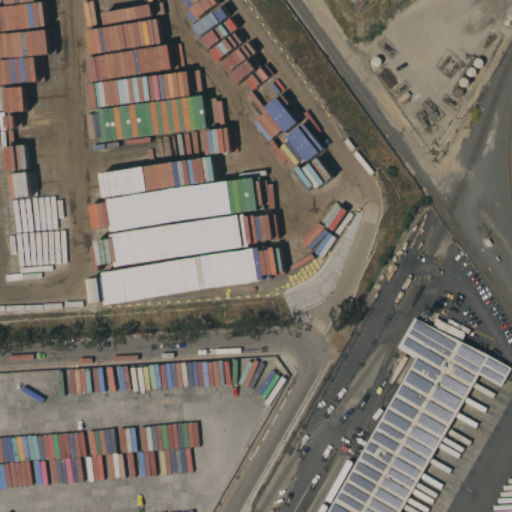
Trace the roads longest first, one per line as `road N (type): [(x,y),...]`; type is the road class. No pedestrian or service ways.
road 1 (residential): [(0,358),(299,340),(314,364)]
road 2 (residential): [(229,511),(314,364)]
